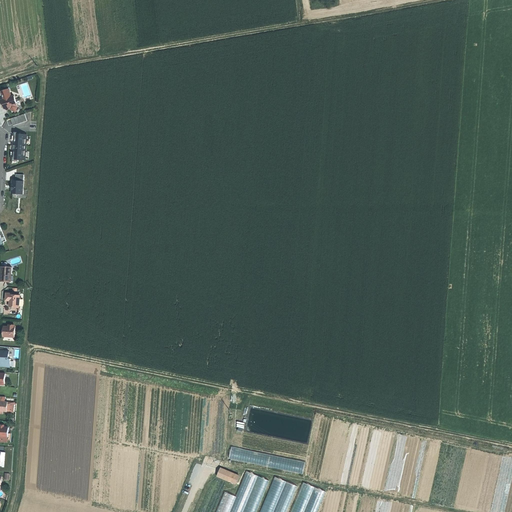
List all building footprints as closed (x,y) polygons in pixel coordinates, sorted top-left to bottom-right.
[(9,90),(2,92),(5,100),(3,100),(4,105),(3,105),(5,109),(7,111),(11,109),(18,107),(15,96),(12,97),(9,90)] [(25,114),(11,119),(13,126),(27,121),(25,114)] [(21,133),(15,133),(14,149),(13,161),(19,162),(19,160),(25,161),(25,156),(26,156),(27,140),(26,140),(27,135),(21,135),(21,133)] [(16,181),(13,181),(13,187),(13,189),(12,189),(12,194),(23,194),(25,175),(17,174),(16,181)] [(10,269),(2,268),(1,282),(4,282),(7,282),(8,276),(10,276),(10,269)] [(10,293),(7,293),(6,300),(10,300),(10,302),(12,302),(11,305),(20,306),(20,295),(11,294),(10,293)] [(9,327),(5,326),(4,331),(4,336),(15,337),(16,327),(15,327),(15,326),(9,325),(9,327)] [(10,351),(0,350),(0,358),(0,361),(0,362),(0,365),(11,366),(11,358),(9,358),(10,351)] [(0,426),(0,437),(8,438),(8,428),(4,428),(4,426),(0,425),(0,426)] [(221,467),(217,477),(236,484),(240,475),(221,467)] [(242,511),(258,476),(246,471),(229,511),(242,511)] [(256,511),(269,480),(258,476),(242,511),(256,511)] [(273,511),(286,481),(275,476),(260,511),(273,511)] [(286,511),(298,486),(286,481),(273,511),(286,511)] [(304,511),(315,487),(304,482),(291,511),(304,511)] [(318,511),(327,492),(315,487),(304,511),(318,511)]
